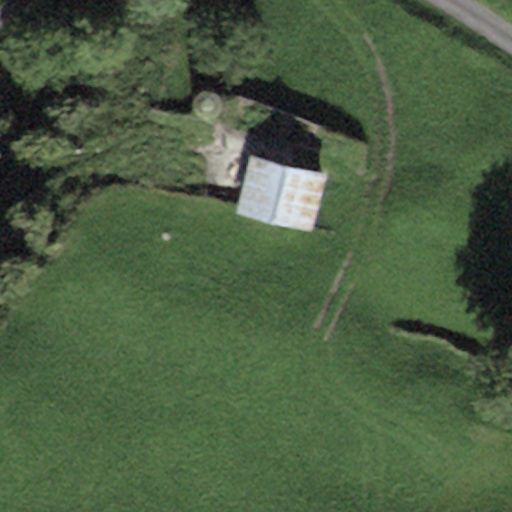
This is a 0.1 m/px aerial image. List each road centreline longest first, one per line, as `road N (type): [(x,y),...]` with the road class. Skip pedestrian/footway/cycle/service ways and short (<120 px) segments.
road 1 (unclassified): [(0,18),(32,0),(456,0),(511,39)]
road 2 (track): [(326,0),(370,52),(385,101),(382,164),(323,331)]
